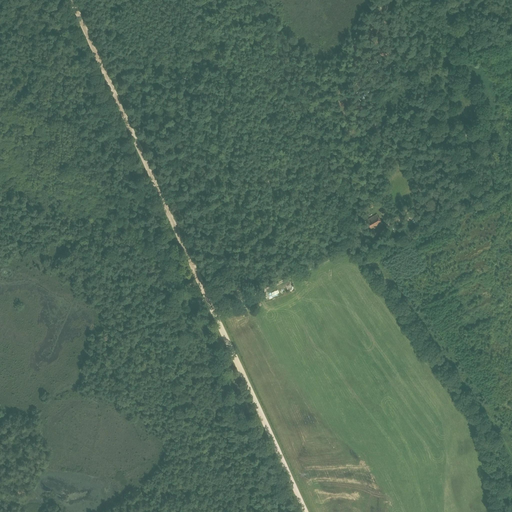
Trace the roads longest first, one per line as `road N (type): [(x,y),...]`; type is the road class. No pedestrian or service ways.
road 1 (track): [(191,263),(71,0)]
road 2 (track): [(305,511),(209,302)]
